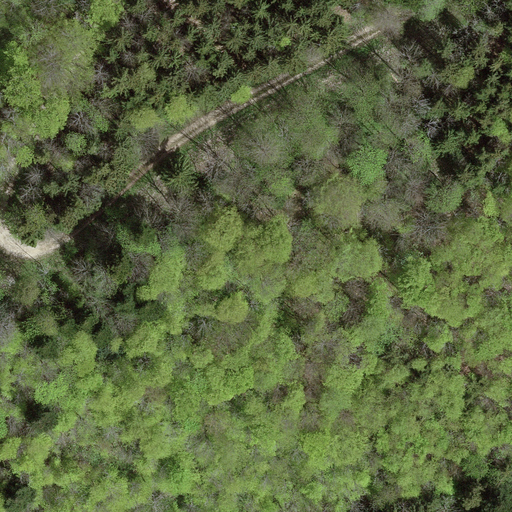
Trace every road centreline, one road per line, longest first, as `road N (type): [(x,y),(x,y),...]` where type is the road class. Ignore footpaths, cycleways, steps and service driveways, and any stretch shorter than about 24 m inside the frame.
road 1 (track): [(49,245),(166,148),(428,0)]
road 2 (track): [(111,0),(0,188)]
road 3 (track): [(511,446),(316,511)]
